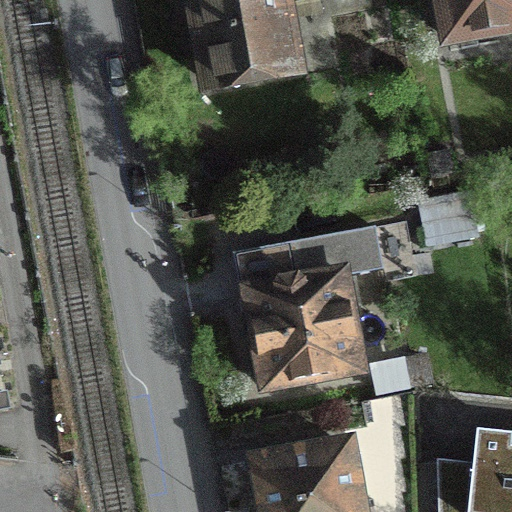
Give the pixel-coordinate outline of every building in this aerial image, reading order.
[(193,0),(209,82),(293,67),(280,0),(193,0)] [(511,0),(440,0),(448,39),(511,27),(511,0)] [(279,281),(276,287),(247,292),(264,388),(360,370),(344,277),(383,270),(375,228),(289,243),(295,278),(279,281)] [(511,511),(511,447),(511,448),(511,439),(511,434),(477,431),(468,511),(511,511)] [(359,511),(347,446),(257,462),(266,511),(359,511)]
